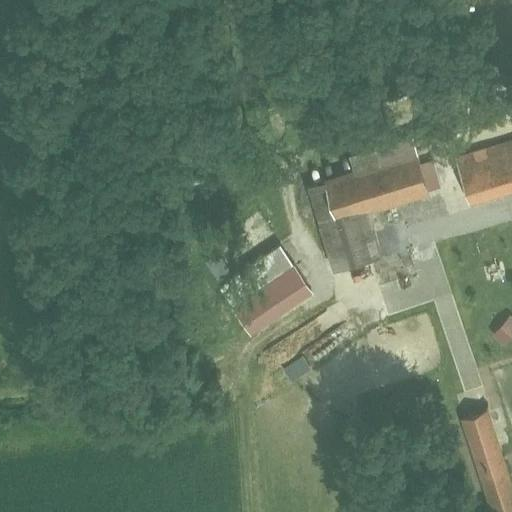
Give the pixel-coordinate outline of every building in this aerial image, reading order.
[(472,123),(477,129),(484,133),(492,134),(500,133),(507,130),(511,124),(511,96),(511,95),(506,90),(499,87),(491,86),(483,88),(476,92),(471,99),(469,107),(469,115),(472,123)] [(355,169),(308,183),(334,269),(380,255),(366,208),(429,189),(412,136),(351,154),(355,169)] [(511,139),(456,157),(471,204),(511,191),(511,139)] [(293,256),(270,224),(212,263),(233,296),(293,256)] [(312,285),(293,256),(233,296),(253,325),(312,285)] [(511,315),(507,310),(488,331),(501,343),(511,331),(511,315)] [(511,483),(487,409),(463,417),(494,511),(506,511),(511,510),(511,483)]
